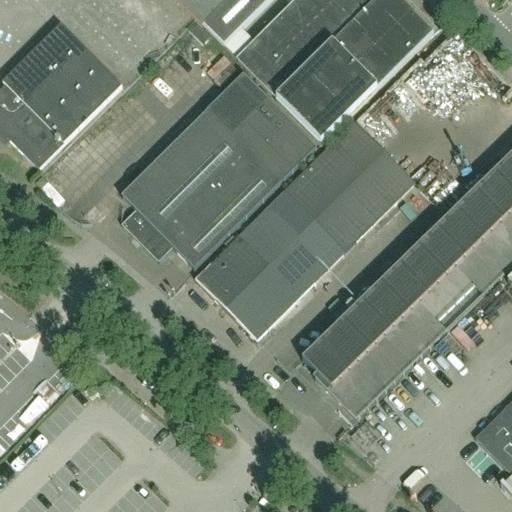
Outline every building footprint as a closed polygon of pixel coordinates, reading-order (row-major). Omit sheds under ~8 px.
[(174,0),(202,29),(231,0),(174,0)] [(330,48),(378,0),(301,0),(237,63),(279,106),(334,52),(332,50),(330,48)] [(434,38),(400,4),(396,0),(382,0),(332,50),(334,52),(279,106),(320,149),(389,82),(434,38)] [(38,173),(122,91),(60,29),(2,86),(4,89),(0,93),(0,132),(10,142),(8,143),(38,173)] [(194,273),(316,153),(268,105),(269,105),(244,79),(208,115),(208,116),(122,201),(136,215),(122,229),(159,266),(173,252),(194,273)] [(354,128),(310,171),(349,211),(355,205),(376,227),(414,189),(354,128)] [(328,398),(511,218),(511,160),(303,365),(309,371),(307,373),(310,376),(312,375),(317,380),(313,383),(328,398)] [(329,274),(376,227),(355,205),(349,211),(310,171),(268,213),(329,274)] [(40,193),(46,187),(40,182),(34,188),(40,193)] [(53,217),(63,212),(51,190),(41,196),(53,217)] [(257,346),(329,274),(268,213),(239,241),(278,280),(234,323),(257,346)] [(196,284),(234,323),(278,280),(239,241),(196,284)] [(303,311),(314,322),(340,296),(330,285),(303,311)] [(511,498),(511,406),(477,441),(491,457),(490,461),(495,467),(500,467),(511,479),(511,481),(504,490),(511,498)]
